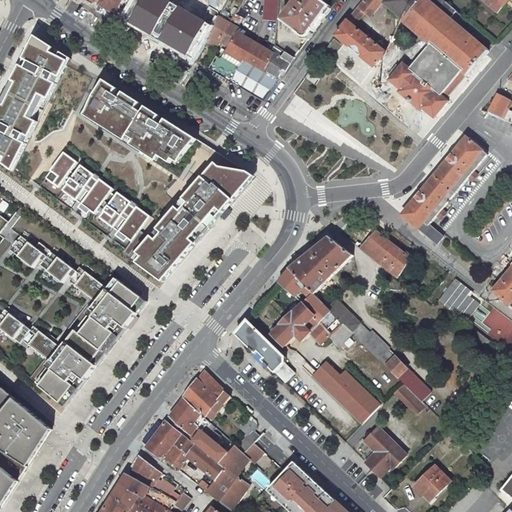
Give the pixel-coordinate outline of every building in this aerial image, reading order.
[(104,0),(101,6),(116,15),(124,0),(104,0)] [(207,22),(166,0),(135,0),(123,21),(187,57),(207,22)] [(267,0),(265,19),(277,20),(278,0),(267,0)] [(331,8),(320,0),(298,0),(283,21),(305,38),(310,38),(331,8)] [(365,0),(359,9),(366,15),(370,18),(382,3),(378,0),(365,0)] [(387,0),(385,3),(406,21),(404,23),(426,42),(420,49),(425,54),(412,70),(405,64),(390,82),(402,91),(400,94),(405,98),(418,108),(422,112),(424,109),(435,119),(450,101),(444,96),(464,72),(469,77),(490,52),(441,12),(448,3),(444,0),(387,0)] [(503,0),(484,0),(496,10),(503,0)] [(503,0),(496,10),(499,12),(509,0),(503,0)] [(350,20),(356,25),(366,15),(359,9),(350,20)] [(231,83),(264,102),(278,81),(266,74),(267,71),(276,55),(238,32),(245,20),(237,15),(232,25),(223,43),(230,47),(223,60),(218,57),(211,71),(212,72),(211,75),(229,86),(231,83)] [(206,44),(218,51),(223,43),(232,25),(220,19),(211,35),(206,44)] [(336,37),(375,69),(387,54),(355,27),(356,25),(350,20),(336,37)] [(0,108),(0,161),(14,172),(72,60),(36,37),(0,108)] [(267,71),(280,78),(284,70),(287,72),(292,63),(295,58),(280,49),(276,55),(267,71)] [(199,140),(105,81),(95,98),(92,108),(85,117),(157,163),(161,157),(178,167),(186,154),(199,140)] [(511,110),(507,108),(511,101),(499,96),(490,111),(511,119),(511,110)] [(488,155),(467,138),(402,215),(437,244),(443,237),(429,225),(488,155)] [(79,163),(66,153),(47,179),(60,188),(68,178),(72,181),(64,191),(83,205),(85,202),(82,200),(88,192),(91,194),(101,180),(83,166),(76,175),(72,172),(79,163)] [(224,156),(134,260),(164,282),(256,177),(224,156)] [(115,190),(101,180),(91,194),(85,202),(83,205),(96,215),(99,211),(103,215),(101,218),(120,232),(122,229),(119,227),(125,219),(128,221),(138,207),(120,193),(117,197),(112,193),(115,190)] [(152,217),(138,207),(128,221),(122,229),(120,232),(133,242),(152,217)] [(405,255),(377,233),(362,251),(410,290),(426,269),(406,253),(405,255)] [(354,256),(330,238),(290,271),(312,292),(315,294),(329,281),(331,278),(354,256)] [(52,362),(36,383),(65,407),(147,302),(116,279),(108,289),(80,267),(77,271),(58,258),(49,250),(39,244),(36,248),(30,243),(19,257),(34,269),(41,259),(43,262),(40,266),(63,283),(69,275),(72,277),(69,281),(76,286),(98,303),(63,348),(40,331),(37,335),(10,315),(7,319),(0,313),(0,332),(1,333),(3,331),(20,344),(23,340),(52,362)] [(511,268),(493,292),(511,307),(511,268)] [(312,292),(290,271),(278,285),(294,298),(301,291),(307,296),(312,292)] [(472,291),(457,279),(438,303),(467,324),(482,305),(469,296),(472,291)] [(314,295),(302,306),(319,323),(331,312),(327,308),(314,295)] [(335,300),(327,308),(331,312),(337,318),(342,323),(351,332),(358,325),(359,324),(335,300)] [(302,306),(273,335),(285,347),(296,336),(302,341),(310,334),(320,344),(330,334),(326,329),(319,323),(302,306)] [(326,329),(330,334),(342,323),(337,318),(326,329)] [(236,334),(235,335),(273,373),(284,363),(284,357),(247,321),(236,334)] [(358,325),(351,332),(361,342),(368,335),(358,325)] [(368,335),(361,342),(403,383),(421,401),(431,391),(387,349),(386,350),(375,340),(376,338),(370,332),(368,335)] [(284,363),(273,373),(284,383),(293,374),(294,373),(284,363)] [(323,364),(311,376),(361,425),(381,405),(347,374),(345,375),(347,377),(344,380),(341,377),(340,378),(335,374),(334,375),(323,364)] [(230,395),(204,371),(185,396),(209,417),(230,395)] [(293,374),(284,383),(298,397),(308,388),(293,374)] [(403,383),(394,393),(417,416),(427,406),(421,401),(403,383)] [(53,429),(0,385),(0,430),(2,432),(5,429),(10,432),(0,447),(0,508),(1,510),(41,448),(48,437),(53,429)] [(216,429),(183,399),(166,422),(195,446),(220,466),(229,454),(209,437),(216,429)] [(246,434),(234,447),(242,454),(258,437),(251,430),(254,426),(252,417),(248,413),(237,424),(246,434)] [(122,427),(128,420),(124,417),(119,425),(122,427)] [(195,446),(166,422),(145,449),(177,471),(186,458),(195,446)] [(379,426),(365,441),(376,451),(372,455),(376,459),(370,466),(381,477),(391,466),(394,468),(407,454),(379,426)] [(220,466),(195,446),(186,458),(216,481),(225,469),(220,466)] [(229,454),(220,466),(225,469),(216,481),(208,491),(230,509),(247,488),(235,479),(248,460),(242,454),(234,447),(229,454)] [(376,459),(372,455),(366,462),(370,466),(376,459)] [(162,474),(139,458),(127,475),(167,499),(174,488),(173,484),(166,485),(158,479),(162,474)] [(298,511),(312,511),(328,495),(294,463),(271,487),(298,511)] [(434,467),(413,489),(421,498),(426,492),(433,499),(449,481),(434,467)] [(250,476),(262,487),(270,479),(258,468),(250,476)] [(167,499),(127,475),(121,485),(166,511),(167,511),(175,503),(167,499)] [(511,478),(502,492),(511,499),(511,478)] [(166,511),(121,485),(114,497),(132,509),(129,511),(166,511)] [(298,511),(271,487),(267,491),(289,511),(298,511)] [(433,499),(426,492),(421,498),(428,504),(433,499)] [(345,511),(328,495),(312,511),(345,511)] [(129,511),(132,509),(114,497),(103,511),(129,511)]
